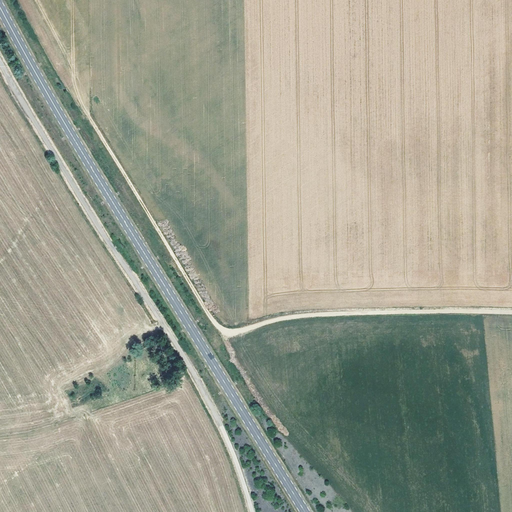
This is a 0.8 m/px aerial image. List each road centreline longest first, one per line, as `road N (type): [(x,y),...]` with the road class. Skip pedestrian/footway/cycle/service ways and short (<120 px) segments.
road 1 (primary): [(304,511),(0,8)]
road 2 (track): [(511,313),(347,315),(223,332),(85,110)]
